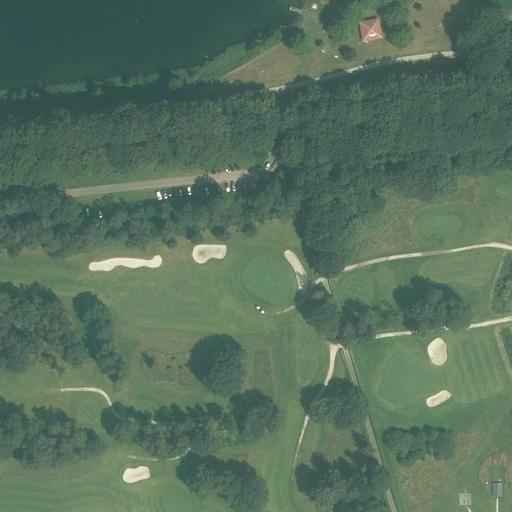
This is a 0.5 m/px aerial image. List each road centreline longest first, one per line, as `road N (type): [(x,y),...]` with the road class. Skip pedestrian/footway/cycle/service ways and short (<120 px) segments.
road 1 (unclassified): [(0,154),(511,107)]
road 2 (unknown): [(284,135),(0,164)]
